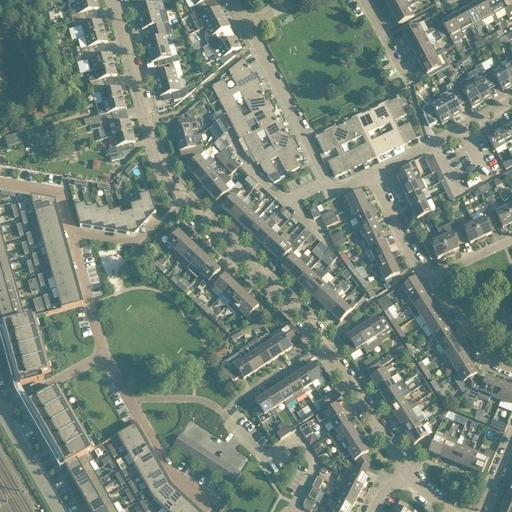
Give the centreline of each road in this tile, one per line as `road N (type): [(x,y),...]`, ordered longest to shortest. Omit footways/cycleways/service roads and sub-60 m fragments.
road 1 (tertiary): [(406,474),(324,347),(172,191),(112,0)]
road 2 (residential): [(295,511),(313,469),(296,440),(268,458),(202,399),(133,401)]
road 3 (residential): [(511,373),(486,360),(414,262),(373,176)]
road 4 (residential): [(373,176),(338,189),(319,175),(246,27)]
road 5 (residential): [(511,100),(373,176)]
road 6 (residential): [(210,502),(174,478),(133,401)]
road 7 (residential): [(0,413),(107,352)]
road 8 (residential): [(107,352),(73,235)]
